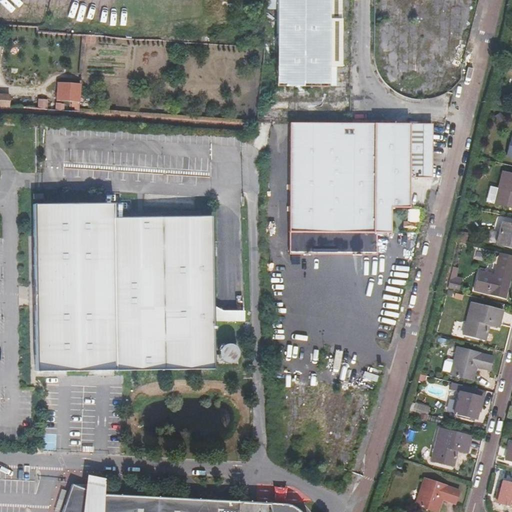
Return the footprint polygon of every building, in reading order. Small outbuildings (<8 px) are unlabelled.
[(266,0),(266,12),(276,13),(276,0),(266,0)] [(328,87),(328,85),(329,0),(276,0),(276,13),(276,86),(328,87)] [(329,0),(328,85),(335,85),(335,67),(341,67),(341,0),(329,0)] [(71,101),(79,101),(80,88),(69,87),(69,80),(57,79),(55,100),(71,101)] [(0,94),(0,105),(9,107),(10,95),(0,94)] [(430,177),(431,125),(420,125),(358,124),(350,124),(301,124),(290,124),(289,253),(375,254),(375,231),(389,232),(389,207),(408,207),(409,177),(430,177)] [(488,174),(491,161),(484,159),(481,172),(488,174)] [(511,173),(503,171),(494,205),(511,209),(511,173)] [(21,219),(29,219),(28,197),(20,197),(21,219)] [(112,203),(34,205),(36,323),(33,323),(35,358),(35,371),(212,368),(210,217),(113,218),(112,203)] [(511,225),(502,223),(496,244),(511,248),(511,225)] [(455,238),(462,240),(464,233),(457,231),(455,238)] [(504,298),(509,278),(508,277),(509,271),(511,272),(511,271),(511,255),(500,253),(498,261),(496,268),(494,274),(479,270),(474,290),(504,298)] [(504,311),(470,302),(462,335),(486,341),(490,326),(500,328),(504,311)] [(329,364),(333,365),(338,348),(334,346),(329,364)] [(451,373),(450,375),(473,380),(476,368),(490,372),(493,357),(457,348),(454,361),(448,359),(445,361),(442,371),(451,373)] [(461,385),(459,392),(482,397),(484,398),(486,391),(461,385)] [(482,397),(459,392),(453,414),(476,420),(478,413),(482,397)] [(472,436),(439,428),(431,461),(454,467),(458,452),(468,454),(472,436)] [(236,511),(237,501),(136,496),(107,494),(107,481),(89,476),(87,490),(70,484),(61,509),(60,511),(236,511)] [(459,491),(424,479),(416,505),(435,511),(437,511),(441,501),(454,505),(459,491)] [(511,484),(502,482),(500,490),(497,503),(511,507),(511,484)] [(275,486),(274,502),(287,502),(287,486),(275,486)]
